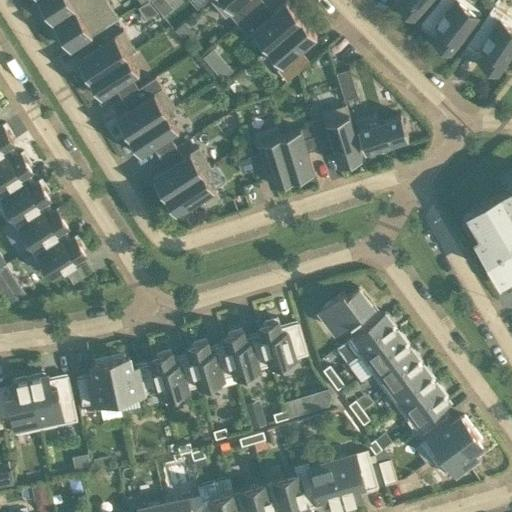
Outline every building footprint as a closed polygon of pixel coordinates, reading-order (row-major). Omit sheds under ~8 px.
[(39,0),(53,20),(84,0),(39,0)] [(108,0),(84,0),(53,20),(70,47),(88,36),(99,29),(119,16),(108,0)] [(238,22),(259,3),(256,0),(212,0),(225,15),(229,12),(238,22)] [(252,29),(267,46),(301,17),(286,0),(284,0),(270,13),(261,2),(259,3),(238,22),(248,34),(252,29)] [(398,0),(398,1),(400,3),(398,5),(408,15),(410,13),(412,15),(420,6),(422,8),(429,0),(398,0)] [(456,40),(458,42),(467,31),(465,29),(481,9),(469,0),(437,0),(421,21),(437,33),(434,37),(436,39),(434,41),(445,50),(447,48),(449,49),(456,40)] [(494,68),(496,70),(503,60),(505,62),(511,51),(511,49),(511,48),(511,46),(511,15),(493,3),(466,43),(483,55),(480,59),(482,60),(481,63),(492,70),(494,68)] [(317,35),(301,17),(267,46),(282,63),(277,68),(286,79),(310,59),(301,49),(317,35)] [(106,39),(99,29),(88,36),(94,46),(77,58),(89,77),(127,52),(127,53),(135,48),(123,28),(106,39)] [(210,66),(220,57),(213,48),(202,57),(210,66)] [(127,52),(89,77),(101,95),(119,84),(126,95),(127,93),(138,86),(132,76),(139,71),(127,53),(127,52)] [(358,93),(349,66),(336,71),(344,98),(358,93)] [(155,75),(138,86),(127,93),(134,104),(116,115),(128,134),(166,110),(167,111),(175,105),(155,75)] [(316,133),(320,146),(332,142),(338,162),(362,155),(346,102),(322,110),(324,115),(311,119),(315,133),(316,133)] [(178,129),(167,111),(166,110),(128,134),(140,153),(158,141),(165,152),(176,145),(169,135),(178,129)] [(408,136),(401,112),(379,119),(376,110),(355,116),(365,149),(408,136)] [(0,148),(8,143),(14,139),(11,134),(13,133),(5,121),(0,124),(0,148)] [(271,183),(292,176),(279,133),(280,133),(277,124),(255,131),(261,150),(249,154),(253,167),(265,163),(271,183)] [(301,126),(280,133),(279,133),(292,176),(314,170),(308,149),(320,146),(316,133),(315,133),(304,137),(301,126)] [(0,187),(26,171),(32,167),(29,162),(31,161),(23,149),(15,154),(8,143),(0,148),(0,187)] [(176,145),(165,152),(163,153),(170,163),(152,175),(164,194),(202,169),(203,170),(211,165),(198,145),(183,155),(176,145)] [(253,167),(249,154),(237,158),(241,170),(253,167)] [(202,169),(164,194),(176,213),(198,199),(201,205),(221,199),(203,170),(202,169)] [(33,182),(26,171),(0,187),(0,192),(15,216),(16,217),(44,199),(50,195),(47,190),(49,189),(41,177),(33,182)] [(511,183),(509,186),(471,208),(483,230),(478,233),(501,273),(507,270),(511,278),(511,277),(511,183)] [(30,247),(62,227),(68,223),(65,218),(67,216),(59,205),(51,210),(44,199),(16,217),(15,216),(11,218),(30,247)] [(69,238),(62,227),(30,247),(48,275),(86,251),(83,246),(85,244),(77,233),(69,238)] [(82,261),(75,265),(82,276),(89,271),(82,261)] [(0,266),(0,276),(7,297),(24,292),(15,262),(0,266)] [(358,329),(379,314),(358,285),(347,294),(344,289),(320,307),(336,328),(350,318),(358,329)] [(347,338),(336,347),(348,363),(360,355),(398,328),(384,309),(379,314),(358,329),(347,337),(347,338)] [(261,331),(270,363),(272,370),(291,364),(289,357),(308,352),(298,320),(280,325),(277,316),(264,320),(264,322),(259,324),(261,331)] [(254,367),(270,363),(261,331),(244,335),(241,326),(228,330),(229,333),(223,334),(225,341),(234,373),(236,378),(255,372),(254,367)] [(361,356),(349,364),(361,380),(372,372),(373,373),(410,345),(398,328),(360,355),(361,356)] [(199,384),(234,373),(225,341),(208,346),(206,337),(192,341),(193,343),(187,345),(189,352),(199,384)] [(373,373),(386,390),(423,362),(410,345),(373,373)] [(182,388),(199,384),(189,352),(173,356),(170,347),(157,351),(157,354),(152,355),(165,401),(184,395),(182,388)] [(125,352),(110,355),(119,397),(138,393),(138,391),(154,387),(149,361),(131,365),(128,354),(125,354),(125,352)] [(122,414),(119,397),(110,355),(95,358),(95,361),(92,361),(95,373),(76,377),(82,403),(99,399),(103,418),(122,414)] [(386,390),(399,407),(436,380),(423,362),(386,390)] [(323,368),(330,377),(337,373),(330,363),(323,368)] [(29,373),(40,426),(77,418),(68,373),(49,377),(48,372),(44,373),(44,370),(29,373)] [(15,431),(40,426),(29,373),(14,377),(14,379),(11,380),(12,385),(0,387),(0,412),(1,416),(12,414),(15,431)] [(337,373),(330,377),(337,387),(344,382),(337,373)] [(419,420),(440,405),(449,398),(436,380),(399,407),(412,426),(419,420)] [(284,408),(283,409),(286,416),(306,410),(328,404),(331,392),(327,387),(323,388),(301,394),(303,403),(284,408)] [(349,403),(356,412),(362,408),(355,398),(349,403)] [(432,456),(473,425),(464,413),(462,415),(460,412),(451,419),(440,405),(419,420),(429,434),(421,440),(432,456)] [(362,408),(356,412),(363,422),(370,417),(362,408)] [(286,416),(283,409),(273,412),(276,419),(286,416)] [(265,411),(249,416),(252,427),(268,422),(265,411)] [(307,416),(311,427),(322,424),(319,413),(307,416)] [(216,437),(227,433),(225,425),(213,429),(216,437)] [(473,425),(432,456),(444,472),(452,466),(455,470),(477,454),(473,449),(482,442),(480,439),(482,438),(473,425)] [(263,429),(251,433),(253,440),(265,437),(263,429)] [(242,444),(253,440),(251,433),(239,436),(242,444)] [(368,442),(375,452),(382,447),(375,437),(368,442)] [(179,451),(191,449),(190,441),(178,443),(179,451)] [(193,458),(205,455),(203,447),(191,450),(193,458)] [(332,457),(345,502),(359,498),(359,495),(362,494),(361,489),(378,484),(385,482),(382,471),(379,460),(372,461),(367,447),(332,457)] [(107,454),(93,457),(95,467),(109,464),(107,454)] [(390,456),(379,460),(382,471),(385,482),(397,478),(394,467),(390,456)] [(293,463),(296,471),(297,471),(307,505),(308,505),(324,500),(326,505),(329,504),(330,506),(345,502),(332,457),(309,464),(308,459),(293,463)] [(274,511),(275,511),(288,508),(289,511),(303,511),(309,510),(308,505),(307,505),(297,471),(296,471),(290,473),(265,480),(274,511)] [(228,476),(198,485),(200,492),(201,499),(204,511),(239,511),(233,489),(232,489),(228,476)] [(274,511),(265,480),(233,489),(239,511),(274,511)] [(44,482),(32,485),(37,508),(50,505),(44,482)] [(204,511),(201,499),(200,492),(163,500),(166,511),(204,511)] [(166,511),(163,500),(139,505),(140,511),(166,511)]
